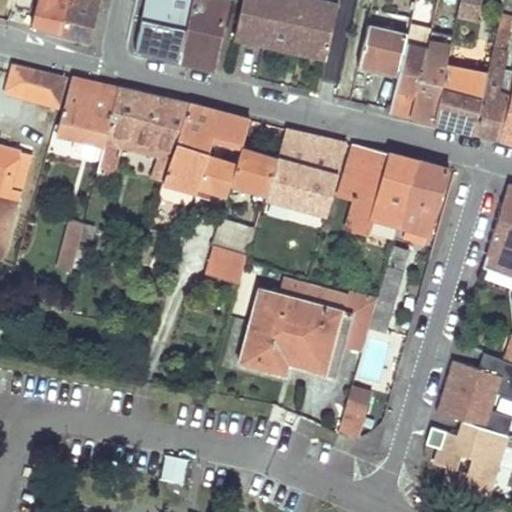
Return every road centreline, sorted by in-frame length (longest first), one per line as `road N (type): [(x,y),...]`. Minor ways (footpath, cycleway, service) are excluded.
road 1 (residential): [(377,497),(288,465),(55,418),(20,439),(0,510)]
road 2 (residential): [(131,75),(487,163)]
road 3 (residential): [(487,163),(377,497)]
road 4 (residential): [(0,45),(131,75)]
